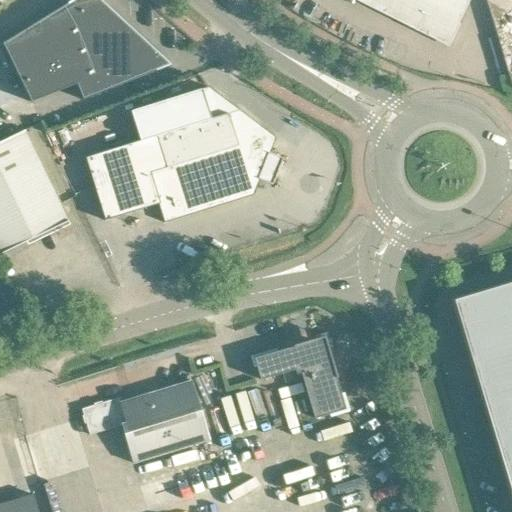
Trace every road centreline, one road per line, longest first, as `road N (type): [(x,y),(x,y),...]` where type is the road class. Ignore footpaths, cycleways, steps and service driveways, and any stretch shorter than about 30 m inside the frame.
road 1 (unclassified): [(0,368),(210,304),(376,277)]
road 2 (unclassified): [(446,511),(376,277)]
road 3 (unknown): [(134,327),(108,245),(95,234),(76,232),(18,259)]
road 4 (secondary): [(421,118),(277,51)]
road 5 (secondary): [(277,51),(393,144)]
